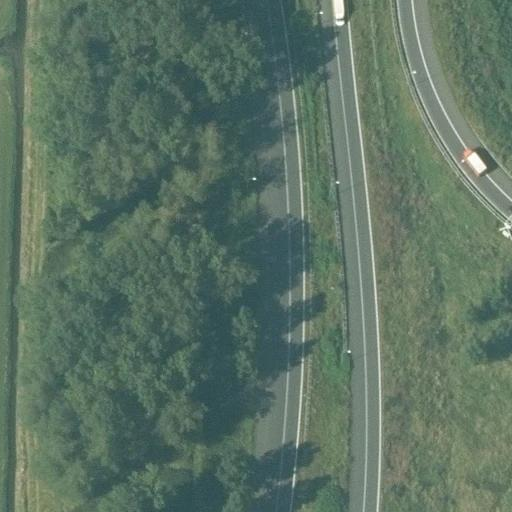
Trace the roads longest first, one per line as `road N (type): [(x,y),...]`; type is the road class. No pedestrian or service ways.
road 1 (motorway): [(341,0),(367,259),(366,511)]
road 2 (motorway): [(275,0),(296,306),(281,511)]
road 3 (motorway): [(511,214),(453,146),(428,94),(406,0)]
